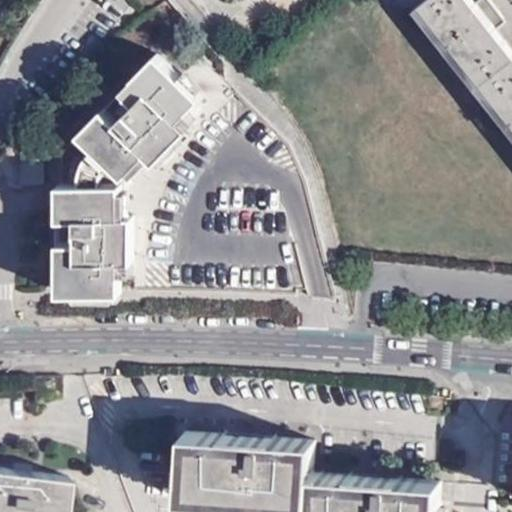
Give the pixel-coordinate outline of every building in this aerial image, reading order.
[(511,42),(495,22),(502,15),(490,0),(416,0),(414,2),(511,123),(511,42)] [(133,87),(138,92),(147,100),(128,120),(119,113),(111,107),(90,130),(95,135),(104,143),(93,163),(89,181),(76,181),(69,181),(70,215),(78,215),(88,215),(88,240),(78,239),(69,239),(71,287),(130,285),(130,269),(129,257),(142,257),(142,214),(129,213),(130,173),(154,147),(164,157),(190,129),(189,109),(197,101),(207,91),(165,52),(133,87)] [(147,100),(138,92),(119,113),(128,120),(147,100)] [(104,143),(95,135),(81,151),(78,161),(76,181),(89,181),(93,163),(104,143)] [(35,170),(36,149),(29,149),(28,183),(54,182),(53,170),(35,170)] [(52,149),(36,149),(35,170),(53,170),(52,149)] [(88,215),(78,215),(78,239),(88,240),(88,215)] [(130,269),(142,257),(129,257),(130,269)] [(306,511),(432,511),(435,478),(310,469),(311,434),(183,425),(179,479),(308,488),(306,511)] [(0,511),(63,511),(68,471),(0,463),(0,511)]
